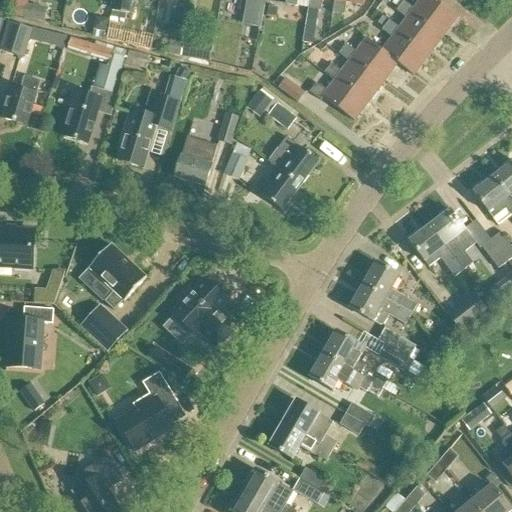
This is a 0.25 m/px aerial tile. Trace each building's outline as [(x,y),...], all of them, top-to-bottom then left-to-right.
[(114,0),(114,4),(112,11),(126,14),(128,6),(129,0),(114,0)] [(169,17),(170,0),(155,0),(154,16),(169,17)] [(251,0),(250,0),(246,27),(243,41),(257,43),(264,2),(251,0)] [(284,0),(284,7),(295,9),(296,0),(284,0)] [(338,2),(338,0),(309,0),(307,11),(319,13),(321,0),(326,0),(334,1),(338,2)] [(362,7),(363,0),(338,0),(338,2),(334,1),(331,15),(343,17),(345,4),(362,7)] [(442,38),(457,19),(433,0),(419,0),(421,1),(413,11),(411,14),(442,38)] [(411,14),(413,11),(403,3),(396,12),(407,20),(399,30),(396,33),(427,57),(442,38),(411,14)] [(32,22),(34,9),(23,7),(21,20),(32,22)] [(34,9),(32,22),(43,24),(46,11),(34,9)] [(269,9),(268,18),(277,20),(279,10),(269,9)] [(307,17),(306,29),(314,30),(316,19),(307,17)] [(95,19),(92,31),(104,34),(107,22),(95,19)] [(381,52),(397,65),(412,77),(427,57),(396,33),(399,30),(389,22),(381,32),(391,40),(381,52)] [(0,52),(25,60),(33,31),(7,24),(0,49),(0,52)] [(71,39),(67,51),(107,64),(111,52),(71,39)] [(383,84),(397,65),(381,52),(366,40),(355,54),(345,45),(337,55),(348,63),(351,59),(383,84)] [(169,56),(179,57),(182,44),(171,42),(169,56)] [(182,44),(179,57),(192,60),(194,46),(182,44)] [(110,56),(106,70),(102,84),(99,93),(104,94),(114,97),(127,54),(114,50),(112,57),(110,56)] [(337,78),(368,102),(383,84),(351,59),(348,63),(341,73),(330,65),(323,74),(333,82),(337,78)] [(94,91),(92,97),(74,91),(69,106),(73,107),(64,138),(89,145),(98,114),(99,114),(103,100),(102,100),(104,94),(99,93),(102,84),(106,70),(98,67),(91,90),(94,91)] [(178,71),(175,77),(175,80),(184,83),(185,82),(188,76),(188,72),(185,69),(181,69),(178,71)] [(26,127),(39,82),(24,78),(20,91),(11,88),(2,120),(26,127)] [(354,121),(368,102),(337,78),(333,82),(326,92),(316,83),(308,93),(319,102),(323,97),(354,121)] [(304,94),(285,80),(277,90),(297,104),(304,94)] [(258,93),(250,104),(263,114),(271,103),(258,93)] [(130,111),(125,128),(119,145),(122,146),(117,162),(143,169),(155,128),(170,132),(179,104),(154,97),(148,116),(130,111)] [(287,132),(296,120),(277,106),(268,118),(287,132)] [(229,147),(237,121),(224,116),(215,142),(229,147)] [(174,179),(204,188),(211,167),(216,148),(187,138),(181,158),(180,157),(174,179)] [(288,138),(268,163),(281,173),(299,186),(318,161),(288,138)] [(226,176),(230,177),(238,181),(246,163),(234,158),(226,176)] [(511,165),(492,181),(511,206),(511,165)] [(299,186),(281,173),(272,185),(264,180),(255,191),(281,210),(299,186)] [(495,227),(508,218),(511,223),(511,206),(492,181),(472,196),(495,227)] [(462,273),(471,266),(461,254),(473,245),(464,233),(449,213),(428,229),(443,249),(453,262),(462,273)] [(0,269),(36,272),(38,236),(11,235),(11,228),(0,226),(0,269)] [(436,254),(443,249),(428,229),(408,245),(423,264),(424,263),(429,270),(441,260),(436,254)] [(511,251),(500,236),(490,243),(507,264),(511,260),(511,251)] [(498,271),(507,264),(490,243),(482,249),(498,271)] [(89,270),(79,280),(102,302),(105,302),(115,312),(145,280),(111,247),(89,270)] [(453,279),(462,273),(453,262),(445,268),(453,279)] [(371,268),(359,288),(410,317),(411,317),(416,308),(390,293),(398,280),(375,266),(373,270),(371,268)] [(175,318),(164,329),(182,346),(192,335),(195,338),(199,334),(217,352),(237,330),(219,313),(229,303),(203,279),(191,293),(189,291),(180,300),(182,302),(171,314),(175,318)] [(500,283),(486,293),(495,305),(509,295),(500,283)] [(349,312),(372,325),(378,329),(383,327),(388,318),(405,328),(411,317),(410,317),(359,288),(348,307),(351,309),(349,312)] [(35,289),(34,304),(53,305),(58,291),(35,289)] [(487,314),(474,295),(447,314),(460,333),(487,314)] [(23,323),(12,322),(9,371),(42,373),(45,324),(53,324),(54,310),(24,308),(23,323)] [(95,312),(80,329),(108,355),(124,338),(95,312)] [(377,342),(385,347),(406,359),(413,347),(384,330),(377,342)] [(381,391),(382,389),(390,394),(394,387),(356,365),(363,352),(357,348),(358,347),(335,334),(333,338),(331,336),(320,356),(371,385),(381,391)] [(155,346),(147,358),(165,370),(173,358),(155,346)] [(409,361),(406,359),(385,347),(378,359),(402,372),(409,361)] [(366,394),(371,385),(320,356),(308,375),(311,377),(309,379),(332,393),(338,382),(353,391),(355,388),(366,394)] [(135,410),(116,422),(135,453),(174,428),(162,409),(175,401),(158,373),(142,384),(149,395),(132,405),(135,410)] [(31,384),(20,392),(33,412),(45,404),(31,384)] [(483,399),(492,411),(505,401),(496,390),(483,399)] [(281,424),(331,454),(336,445),(324,438),(325,436),(311,428),(318,416),(295,403),(293,406),(292,405),(281,424)] [(470,433),(491,416),(480,403),(460,421),(470,433)] [(346,416),(365,428),(369,430),(375,420),(351,407),(346,416)] [(365,428),(346,416),(340,427),(359,438),(365,428)] [(326,463),(331,454),(281,424),(269,444),(271,445),(269,448),(292,462),(299,450),(313,458),(314,456),(326,463)] [(511,437),(511,438),(504,428),(503,429),(511,440),(511,437)] [(511,440),(503,429),(497,434),(502,440),(502,445),(511,458),(501,467),(511,481),(511,440)] [(437,464),(446,471),(457,458),(449,451),(437,464)] [(109,457),(86,472),(91,480),(74,490),(87,511),(125,511),(110,488),(124,480),(109,457)] [(446,471),(437,464),(426,477),(435,484),(446,471)] [(292,493),(278,484),(254,471),(253,473),(251,473),(240,492),(273,511),(294,511),(284,506),(292,493)] [(300,481),(324,495),(329,486),(306,472),(300,481)] [(324,495),(300,481),(294,493),(317,506),(324,495)] [(471,503),(477,511),(509,511),(490,488),(471,503)] [(405,503),(414,510),(424,497),(416,490),(405,503)] [(273,511),(240,492),(228,511),(273,511)] [(411,511),(414,510),(405,503),(396,511),(411,511)]
